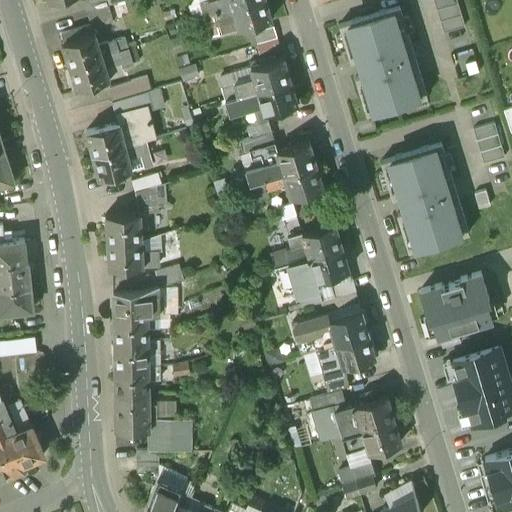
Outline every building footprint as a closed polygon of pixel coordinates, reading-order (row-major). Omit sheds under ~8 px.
[(229,0),(206,0),(199,2),(203,13),(231,5),(229,0)] [(264,0),(249,0),(231,5),(234,16),(237,28),(270,18),(264,0)] [(456,0),(433,0),(443,30),(464,24),(456,0)] [(203,13),(202,14),(207,34),(216,31),(214,22),(234,16),(231,5),(203,13)] [(399,5),(339,23),(350,61),(357,59),(361,74),(355,76),(366,113),(427,95),(399,5)] [(93,34),(61,43),(68,66),(100,57),(93,34)] [(116,43),(102,47),(105,55),(118,51),(116,43)] [(282,56),(250,66),(253,78),(256,89),(289,80),(282,56)] [(100,57),(68,66),(75,89),(106,79),(100,57)] [(253,78),(234,84),(237,95),(256,89),(253,78)] [(289,80),(256,89),(259,100),(263,112),(296,102),(289,80)] [(256,89),(237,95),(240,106),(259,100),(256,89)] [(511,105),(502,109),(510,132),(511,131),(511,105)] [(137,113),(116,119),(123,146),(144,139),(137,113)] [(276,132),(275,118),(251,120),(253,134),(276,132)] [(116,119),(83,127),(90,154),(123,146),(116,119)] [(493,121),(472,127),(483,161),(504,155),(493,121)] [(144,139),(123,146),(90,154),(98,182),(110,179),(111,186),(124,182),(122,176),(152,167),(144,139)] [(276,149),(275,150),(282,173),(315,163),(307,140),(276,149)] [(468,231),(441,141),(380,160),(392,198),(399,195),(403,210),(397,212),(408,250),(468,231)] [(274,142),(259,146),(264,166),(246,171),(250,183),(282,173),(275,150),(276,149),(274,142)] [(4,156),(0,157),(0,184),(11,181),(4,156)] [(315,163),(282,173),(285,184),(289,196),(322,187),(315,163)] [(157,170),(131,179),(134,190),(161,182),(157,170)] [(282,173),(250,183),(254,195),(268,191),(268,190),(285,184),(282,173)] [(485,188),(473,191),(478,207),(490,203),(485,188)] [(139,213),(106,214),(107,240),(138,239),(140,239),(139,213)] [(333,222),(300,232),(304,245),(308,258),(341,248),(333,222)] [(13,240),(11,238),(3,239),(1,242),(0,241),(0,264),(26,262),(23,239),(13,240)] [(138,239),(107,240),(108,268),(146,266),(146,255),(141,255),(140,239),(138,239)] [(304,245),(284,250),(288,264),(308,258),(304,245)] [(341,248),(308,258),(311,267),(314,279),(347,269),(341,248)] [(308,258),(288,264),(291,273),(311,267),(308,258)] [(26,262),(0,264),(0,289),(28,286),(26,262)] [(441,281),(420,288),(428,315),(431,314),(437,334),(438,333),(456,328),(491,317),(485,298),(488,297),(480,270),(459,276),(459,279),(442,284),(441,281)] [(140,288),(112,289),(113,340),(146,339),(146,326),(158,326),(158,283),(140,288)] [(28,286),(0,289),(0,311),(10,310),(13,313),(18,313),(21,309),(31,308),(28,286)] [(353,290),(319,300),(323,311),(326,310),(327,311),(357,302),(353,290)] [(327,311),(326,310),(323,311),(290,321),(299,352),(334,342),(366,332),(359,309),(329,318),(327,311)] [(456,328),(438,333),(442,345),(460,339),(456,328)] [(363,359),(374,355),(367,332),(315,347),(325,379),(346,373),(343,365),(353,362),(355,368),(364,364),(363,359)] [(35,336),(0,340),(0,355),(37,351),(35,336)] [(146,339),(113,340),(114,366),(146,365),(146,351),(146,339)] [(158,339),(146,339),(146,351),(158,351),(158,339)] [(503,407),(511,404),(511,388),(498,342),(452,356),(457,372),(453,374),(463,404),(466,403),(472,420),(504,410),(503,407)] [(146,365),(114,366),(114,391),(147,390),(147,377),(146,365)] [(158,377),(158,365),(146,365),(147,377),(158,377)] [(346,373),(325,379),(329,390),(349,384),(346,373)] [(341,387),(309,396),(312,409),(332,403),(343,399),(345,399),(341,387)] [(147,390),(114,391),(115,429),(147,429),(147,403),(147,390)] [(386,394),(345,406),(343,399),(332,403),(337,417),(316,423),(321,438),(341,432),(393,416),(386,394)] [(15,432),(0,397),(0,418),(7,435),(15,432)] [(190,418),(155,417),(155,403),(147,403),(147,429),(147,449),(157,449),(189,449),(190,418)] [(337,417),(332,403),(312,409),(316,423),(337,417)] [(393,416),(341,432),(344,443),(364,436),(368,449),(401,439),(393,416)] [(7,435),(0,418),(0,477),(22,469),(20,465),(7,435)] [(15,432),(7,435),(20,465),(43,455),(31,425),(15,432)] [(226,452),(235,457),(243,442),(233,437),(226,452)] [(511,446),(484,455),(498,501),(511,497),(511,446)] [(147,449),(136,449),(136,461),(157,461),(157,449),(147,449)] [(370,457),(337,468),(341,480),(370,471),(374,469),(370,457)] [(157,461),(136,461),(136,473),(158,473),(157,461)] [(237,491),(243,477),(230,470),(223,484),(237,491)] [(370,471),(353,476),(357,489),(374,484),(370,471)] [(341,480),(340,480),(345,493),(357,489),(353,476),(341,480)] [(383,492),(389,503),(392,509),(393,511),(415,511),(421,509),(412,476),(383,492)] [(156,479),(141,511),(184,511),(186,508),(175,503),(181,489),(156,479)] [(211,511),(214,508),(202,503),(198,511),(211,511)] [(389,503),(378,508),(380,511),(386,511),(392,509),(389,503)]
